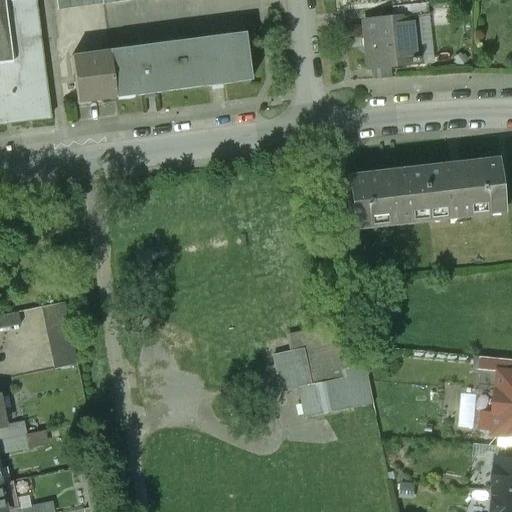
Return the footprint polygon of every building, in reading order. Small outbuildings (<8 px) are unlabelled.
[(2,0),(0,0),(0,124),(48,118),(33,0),(14,0),(3,2),(2,0)] [(102,3),(102,0),(56,0),(57,9),(102,3)] [(392,7),(394,19),(413,17),(421,16),(420,4),(392,7)] [(394,19),(365,23),(369,68),(390,66),(417,63),(413,17),(394,19)] [(244,33),(176,42),(182,90),(250,81),(244,33)] [(115,98),(182,90),(176,42),(109,50),(115,98)] [(77,103),(115,98),(109,50),(71,55),(77,103)] [(390,66),(369,68),(371,81),(391,79),(390,66)] [(497,158),(421,167),(428,222),(504,213),(497,158)] [(352,231),(428,222),(421,167),(346,175),(352,231)] [(307,172),(289,176),(295,199),(312,196),(307,172)] [(64,302),(39,307),(53,370),(78,365),(64,302)] [(0,315),(0,330),(20,326),(17,312),(0,315)] [(365,368),(343,373),(333,328),(287,338),(290,354),(272,358),(279,392),(296,388),(302,419),(350,409),(349,406),(372,402),(365,368)] [(499,371),(511,373),(511,372),(511,360),(481,357),(479,371),(499,373),(499,371)] [(499,373),(496,403),(511,404),(511,372),(511,373),(499,371),(499,373)] [(473,426),(475,394),(462,393),(460,426),(473,426)] [(511,404),(496,403),(493,435),(511,437),(511,404)] [(3,429),(0,429),(0,440),(25,435),(23,423),(2,427),(3,429)] [(26,436),(28,448),(48,444),(45,432),(26,436)] [(25,435),(0,440),(0,453),(28,448),(25,435)] [(497,459),(494,492),(511,493),(511,460),(504,460),(497,459)] [(511,511),(511,493),(494,492),(491,511),(511,511)]
